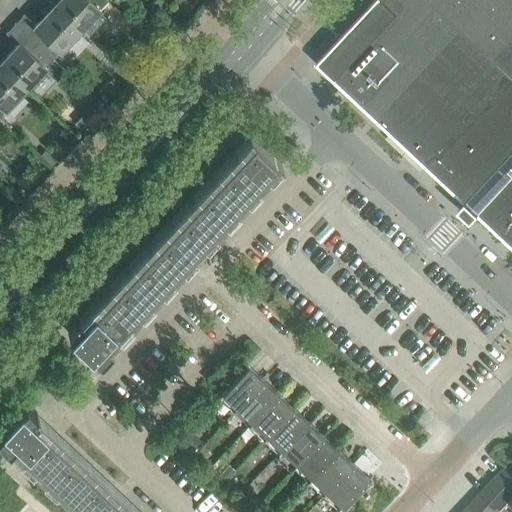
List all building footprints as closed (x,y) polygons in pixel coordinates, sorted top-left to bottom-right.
[(81,30),(108,0),(107,0),(58,0),(54,5),(81,30)] [(511,142),(511,0),(375,0),(317,62),(458,195),(463,199),(464,198),(462,196),(511,142)] [(53,59),(54,58),(81,30),(54,5),(35,25),(24,14),(15,23),(53,59)] [(66,70),(54,58),(53,59),(15,23),(6,33),(17,44),(0,62),(0,64),(26,89),(45,68),(57,79),(66,70)] [(0,116),(26,89),(0,64),(0,116)] [(103,94),(98,100),(105,107),(111,100),(103,94)] [(276,162),(280,166),(282,164),(249,133),(248,134),(252,138),(84,319),(79,316),(67,329),(100,359),(112,346),(108,343),(276,162)] [(59,158),(49,149),(43,155),(52,164),(59,158)] [(511,184),(483,216),(481,214),(480,215),(511,244),(511,184)] [(248,365),(222,393),(237,407),(263,379),(248,365)] [(252,421),(278,393),(263,379),(237,407),(233,411),(248,425),(252,421)] [(278,393),(252,421),(267,435),(293,407),(278,393)] [(134,511),(35,419),(39,415),(27,403),(0,431),(0,438),(9,447),(13,443),(86,511),(134,511)] [(293,407),(267,435),(282,449),(308,421),(293,407)] [(308,421),(282,449),(297,463),(323,435),(308,421)] [(188,431),(181,439),(194,450),(201,442),(188,431)] [(323,435),(297,463),(312,477),(338,449),(323,435)] [(338,449),(312,477),(327,491),(353,463),(338,449)] [(353,463),(327,491),(342,505),(368,477),(353,463)] [(229,466),(221,476),(226,481),(235,471),(229,466)] [(511,475),(503,467),(495,476),(511,491),(511,475)] [(506,503),(511,496),(511,491),(495,476),(486,485),(506,503)] [(259,492),(251,485),(242,493),(250,501),(259,492)] [(501,508),(506,503),(486,485),(478,494),(498,511),(501,508)] [(497,511),(498,511),(478,494),(470,502),(480,511),(497,511)] [(505,511),(511,511),(511,496),(506,503),(501,508),(505,511)] [(480,511),(470,502),(462,511),(480,511)]
